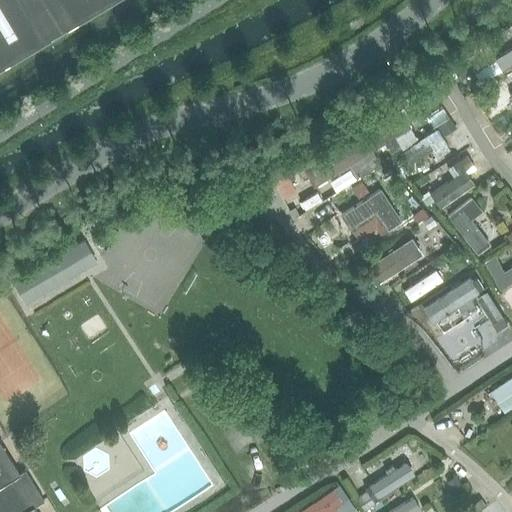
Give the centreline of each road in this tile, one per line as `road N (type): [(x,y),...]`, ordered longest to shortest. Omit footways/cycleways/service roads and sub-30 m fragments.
road 1 (tertiary): [(0,220),(151,130),(289,93),(346,66),(437,0)]
road 2 (unclassified): [(258,511),(511,346)]
road 3 (unknown): [(446,388),(390,316),(326,273),(293,239),(266,180)]
